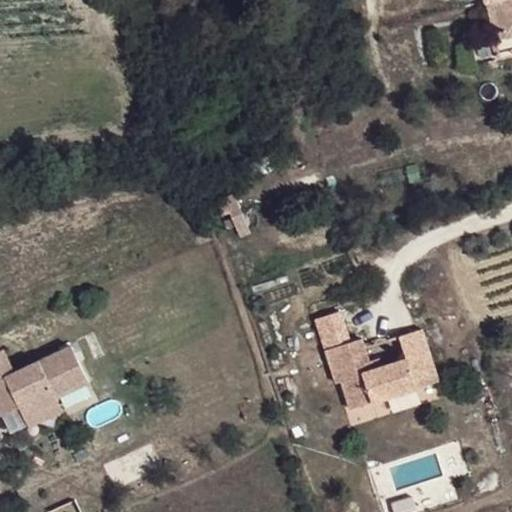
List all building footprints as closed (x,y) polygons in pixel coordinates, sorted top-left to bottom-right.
[(511,0),(486,0),(487,1),(490,0),(496,0),(505,36),(511,34),(511,0)] [(41,184),(60,181),(56,164),(37,168),(41,184)] [(232,210),(243,206),(238,191),(219,199),(224,213),(232,210)] [(243,206),(232,210),(241,235),(253,230),(243,206)] [(234,219),(227,222),(230,229),(237,226),(234,219)] [(363,338),(326,349),(337,382),(342,380),(351,408),(417,388),(413,372),(434,364),(423,328),(400,335),(407,358),(382,366),(372,369),(363,338)] [(0,401),(7,417),(25,408),(29,417),(64,401),(63,398),(95,383),(78,347),(20,374),(0,382),(0,401)] [(0,382),(20,374),(8,350),(0,353),(0,382)] [(380,356),(370,360),(372,369),(382,366),(380,356)] [(434,365),(413,372),(417,388),(439,381),(434,365)] [(64,401),(29,417),(34,427),(68,410),(64,401)]
